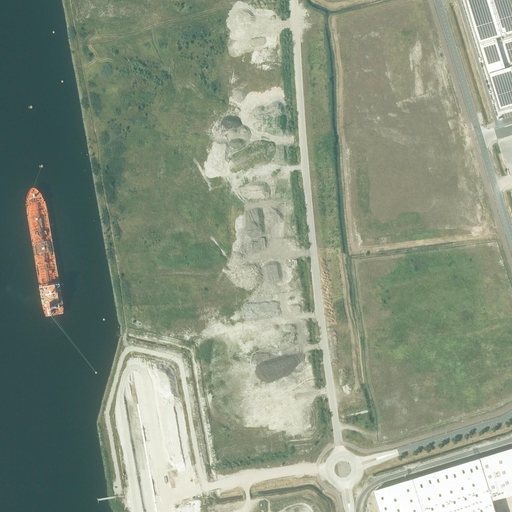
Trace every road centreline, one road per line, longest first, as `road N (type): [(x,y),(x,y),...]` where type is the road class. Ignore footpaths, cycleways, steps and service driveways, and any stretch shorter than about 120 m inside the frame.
road 1 (track): [(71,0),(127,327),(129,349),(106,413),(119,496)]
road 2 (unclassified): [(340,454),(314,259),(294,0)]
road 3 (unclassified): [(438,0),(511,237)]
road 4 (track): [(172,496),(328,468)]
